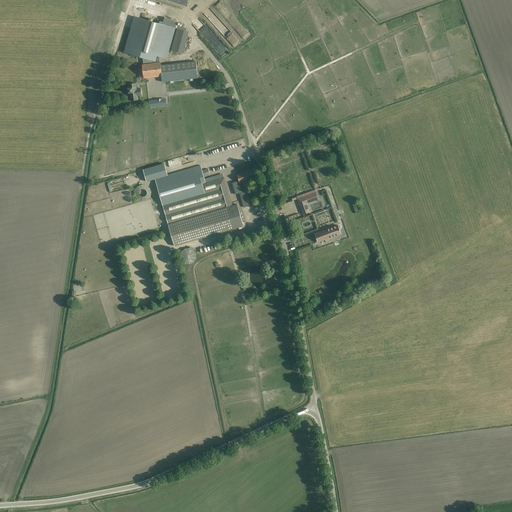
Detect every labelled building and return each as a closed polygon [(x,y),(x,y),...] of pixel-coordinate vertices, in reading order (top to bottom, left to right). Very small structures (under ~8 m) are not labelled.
[(135,17),(125,52),(143,57),(144,64),(159,63),(160,57),(166,58),(167,55),(175,29),(135,17)] [(177,29),(171,50),(181,53),(187,31),(177,29)] [(196,61),(161,65),(161,62),(159,63),(144,64),(142,65),(143,68),(144,78),(162,76),(163,81),(163,82),(198,78),(196,61)] [(129,88),(128,89),(129,93),(130,93),(130,101),(138,100),(138,96),(142,96),(141,89),(137,89),(136,83),(128,84),(129,88)] [(233,206),(223,174),(205,179),(200,165),(173,174),(169,161),(143,169),(147,181),(155,179),(163,205),(175,246),(244,226),(237,204),(233,206)] [(254,179),(252,170),(237,174),(240,183),(254,179)] [(131,185),(131,200),(146,201),(147,186),(131,185)] [(236,195),(240,194),(244,207),(249,206),(243,186),(235,189),(236,195)] [(318,200),(315,190),(297,197),(303,214),(310,212),(307,204),(318,200)] [(341,234),(338,225),(315,234),(318,242),(341,234)] [(186,246),(173,254),(180,266),(194,258),(186,246)] [(320,292),(327,298),(330,295),(323,289),(320,292)]
